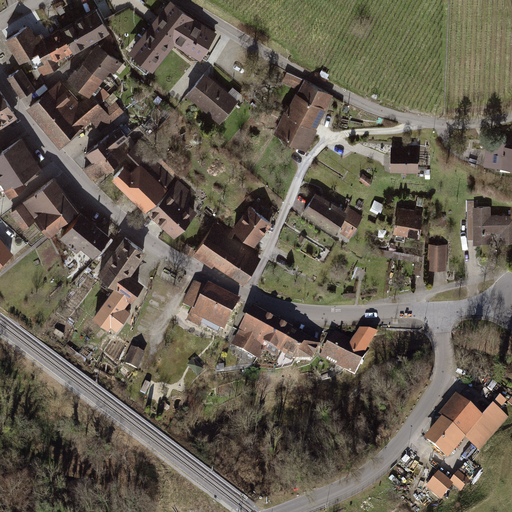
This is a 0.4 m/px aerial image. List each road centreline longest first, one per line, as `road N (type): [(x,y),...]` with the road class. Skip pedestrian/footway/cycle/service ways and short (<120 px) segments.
road 1 (residential): [(439,309),(444,374),(413,423),(372,469),(284,511)]
road 2 (tertiary): [(28,122),(133,228),(246,294)]
road 3 (residential): [(246,294),(323,144),(341,134),(406,128),(413,119)]
road 4 (residential): [(181,0),(367,106),(413,119)]
road 5 (tertiary): [(246,294),(310,312),(439,309)]
